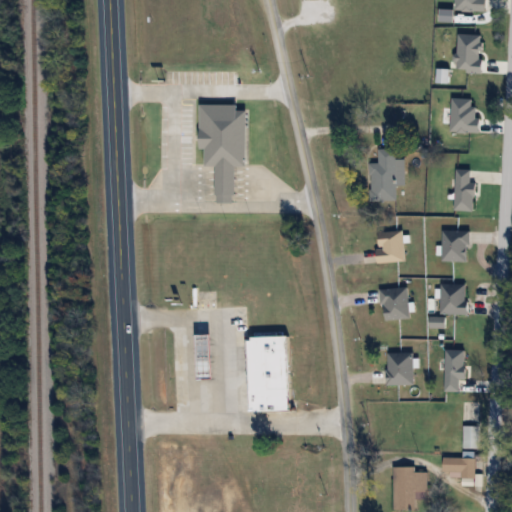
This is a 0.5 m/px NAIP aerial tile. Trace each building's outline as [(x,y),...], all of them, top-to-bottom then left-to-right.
[(204,106),(203,167),(219,167),(218,203),(237,203),(237,166),(248,166),(249,106),(204,106)] [(407,186),(407,160),(397,160),(397,149),(380,149),(380,164),(371,164),(371,201),(397,201),(397,186),(407,186)] [(406,262),(405,231),(379,232),(379,262),(406,262)] [(443,262),(471,262),(471,231),(443,231),(443,262)] [(468,315),(468,284),(441,284),(441,315),(468,315)] [(410,288),(383,288),(383,320),(410,320),(410,288)] [(201,362),(215,362),(215,336),(201,336),(201,362)] [(251,413),(293,412),(293,337),(251,337),(251,413)] [(415,385),(415,353),(388,353),(388,385),(415,385)] [(479,448),(479,428),(465,428),(465,448),(479,448)] [(395,467),(395,510),(417,510),(417,492),(429,492),(429,472),(417,472),(417,467),(395,467)]
